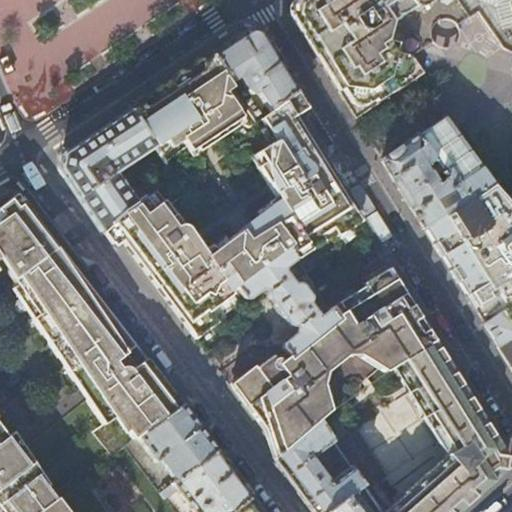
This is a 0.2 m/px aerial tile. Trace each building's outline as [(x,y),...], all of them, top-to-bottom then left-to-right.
[(511,0),(293,0),(290,15),(355,120),(365,113),(397,92),(423,74),(412,56),(432,43),(429,37),(429,31),(430,28),(434,23),(439,20),(442,19),(449,20),(454,23),(456,25),(458,28),(459,34),(457,41),(511,61),(511,0)] [(211,55),(255,121),(285,99),(296,91),(261,35),(246,32),(231,41),(211,55)] [(255,121),(211,55),(159,90),(128,111),(153,147),(165,163),(185,148),(194,160),(154,191),(137,204),(109,226),(194,337),(211,324),(210,322),(234,312),(229,301),(240,292),(237,287),(289,248),(297,260),(359,220),(285,99),(255,121)] [(153,147),(128,111),(87,138),(62,155),(59,169),(101,232),(109,226),(137,204),(116,173),(153,147)] [(423,228),(462,205),(491,185),(492,184),(443,118),(420,134),(381,161),(423,228)] [(511,208),(491,185),(462,205),(423,228),(511,369),(511,368),(511,208)] [(112,417),(133,441),(137,438),(182,404),(153,366),(145,372),(139,363),(125,374),(124,372),(123,371),(122,370),(120,370),(119,371),(114,365),(137,348),(128,336),(118,344),(65,261),(69,258),(61,246),(53,252),(44,240),(40,243),(34,235),(46,226),(20,192),(0,206),(0,511),(39,511),(56,500),(0,428),(0,256),(4,254),(14,268),(12,268),(11,268),(8,269),(7,271),(6,272),(6,275),(6,276),(104,423),(112,417)] [(321,296),(307,275),(306,274),(299,279),(295,279),(292,281),(284,271),(284,269),(297,260),(289,248),(237,287),(240,292),(246,299),(251,299),(262,291),(267,292),(266,295),(267,299),(288,326),(291,327),(295,328),(295,333),(283,343),(282,349),(285,352),(290,359),(338,321),(331,310),(321,317),(319,317),(312,308),(315,305),(316,300),(321,296)] [(233,388),(282,452),(319,422),(329,414),(321,387),(324,374),(344,359),(358,359),(382,375),(390,368),(434,340),(390,272),(331,310),(338,321),(290,359),(285,352),(282,349),(233,388)] [(446,455),(383,511),(459,511),(476,497),(487,488),(505,472),(507,457),(434,340),(390,368),(446,455)] [(217,450),(182,404),(137,438),(156,464),(159,461),(164,467),(175,481),(217,450)] [(282,452),(274,460),(312,511),(326,511),(352,492),(354,490),(361,484),(349,466),(330,480),(312,457),(332,441),(319,422),(282,452)] [(230,511),(251,497),(217,450),(175,481),(160,493),(164,498),(165,497),(167,499),(177,491),(192,511),(230,511)] [(361,484),(354,490),(357,494),(365,489),(361,484)] [(367,511),(352,492),(326,511),(367,511)] [(262,511),(251,497),(230,511),(262,511)] [(64,511),(56,500),(39,511),(64,511)]
